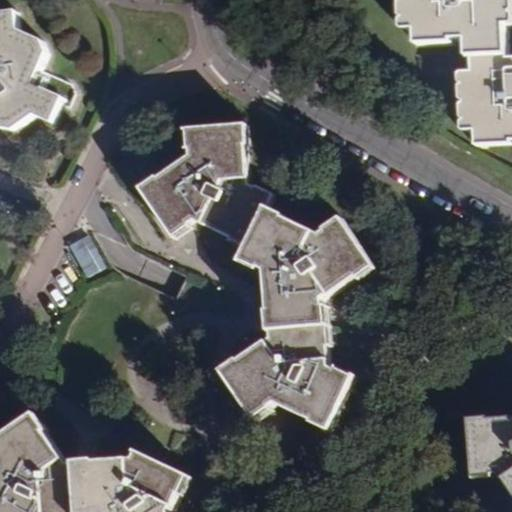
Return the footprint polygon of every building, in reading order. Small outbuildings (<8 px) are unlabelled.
[(511,0),(405,0),(407,29),(420,28),(421,43),(459,42),(459,39),(472,38),(473,55),(476,55),(511,53),(511,0)] [(45,44),(19,33),(17,14),(0,16),(0,128),(2,131),(13,134),(36,119),(55,126),(66,101),(45,93),(51,80),(40,75),(49,57),(45,44)] [(511,53),(476,55),(476,71),(462,71),(465,131),(480,130),(481,146),(511,144),(511,56),(511,57),(511,53)] [(251,125),(184,130),(190,162),(139,193),(174,243),(188,234),(197,228),(248,249),(268,213),(277,196),(251,181),(251,125)] [(318,237),(268,213),(248,249),(242,270),(265,280),(266,304),(269,336),(334,329),(330,301),(379,272),(342,219),(318,237)] [(86,280),(108,268),(90,236),(68,247),(86,280)] [(334,329),(269,336),(271,342),(220,374),(256,427),(278,411),(285,415),(332,439),(360,377),(336,364),(334,329)] [(77,511),(74,467),(37,416),(0,441),(0,511),(77,511)] [(511,418),(469,420),(472,485),(502,482),(511,496),(511,418)] [(129,465),(74,467),(77,511),(179,511),(182,509),(195,484),(140,456),(129,465)]
